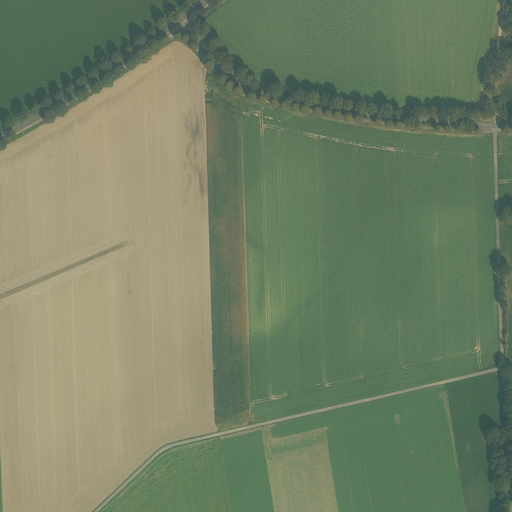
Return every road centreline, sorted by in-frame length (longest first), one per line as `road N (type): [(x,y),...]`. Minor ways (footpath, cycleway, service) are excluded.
road 1 (track): [(94,511),(172,443),(503,368)]
road 2 (track): [(505,0),(488,96),(496,117),(503,368)]
road 3 (unclassified): [(180,18),(221,70),(260,94),(405,123),(511,124)]
road 4 (primary): [(180,18),(0,136)]
